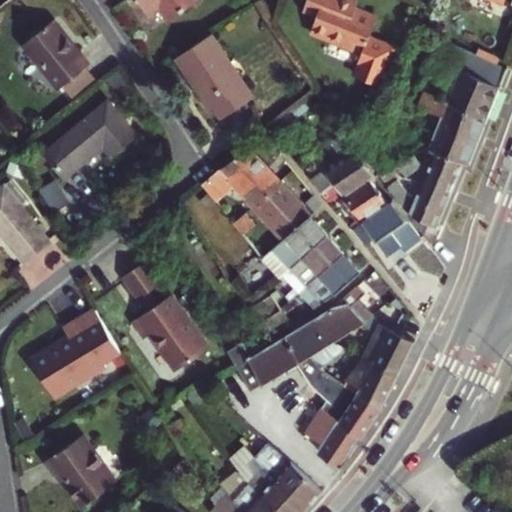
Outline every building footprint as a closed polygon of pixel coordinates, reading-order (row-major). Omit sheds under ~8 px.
[(138,0),(147,13),(164,2),(172,15),(194,0),(138,0)] [(356,9),(357,6),(341,0),(307,0),(303,11),(316,17),(311,32),(362,53),(354,74),(381,86),(395,48),(369,37),(377,17),(356,9)] [(54,18),(23,44),(58,87),(64,83),(85,65),(89,61),(54,18)] [(254,96),(212,33),(176,56),(195,84),(199,82),(203,88),(199,90),(210,106),(214,104),(223,117),(254,96)] [(507,70),(440,40),(421,72),(433,59),(499,88),(507,70)] [(407,53),(395,48),(381,86),(392,90),(407,53)] [(474,152),(499,88),(433,59),(421,72),(446,83),(452,85),(446,99),(441,97),(423,90),(417,106),(440,115),(427,148),(432,151),(463,164),(468,166),(474,152)] [(85,65),(64,83),(73,94),(95,77),(85,65)] [(452,85),(446,83),(441,97),(446,99),(452,85)] [(345,147),(351,142),(316,94),(304,103),(321,126),(326,123),(345,147)] [(108,100),(45,151),(64,176),(97,149),(95,147),(102,142),(104,144),(111,153),(135,133),(108,100)] [(369,135),(360,147),(382,177),(392,170),(393,168),(369,135)] [(230,182),(251,205),(279,180),(248,146),(202,183),(216,200),(224,192),(222,189),(230,182)] [(354,147),(311,179),(320,190),(333,181),(342,193),(372,171),(354,147)] [(427,148),(416,178),(421,181),(432,151),(427,148)] [(421,181),(450,194),(463,164),(432,151),(421,181)] [(401,171),(402,172),(419,161),(414,153),(398,165),(401,171)] [(392,170),(396,175),(401,171),(398,165),(393,168),(392,170)] [(380,178),(385,184),(396,175),(392,170),(382,177),(380,178)] [(333,181),(320,190),(332,205),(343,196),(347,202),(361,221),(387,202),(371,180),(375,176),(372,171),(342,193),(333,181)] [(450,194),(421,181),(413,199),(397,179),(388,185),(429,241),(435,244),(442,228),(437,226),(450,194)] [(233,221),(243,233),(263,215),(284,238),(310,214),(279,180),(251,205),(233,221)] [(5,183),(0,186),(0,231),(24,260),(50,240),(5,183)] [(336,210),(347,202),(343,196),(332,205),(336,210)] [(387,202),(361,221),(377,243),(378,241),(389,256),(403,246),(407,251),(422,240),(392,199),(387,202)] [(279,277),(282,273),(328,233),(310,214),(284,238),(279,242),(263,257),(279,277)] [(134,242),(142,255),(167,236),(159,223),(134,242)] [(271,233),(255,247),(259,253),(263,257),(279,242),(271,233)] [(328,233),(282,273),(299,292),(344,251),(328,233)] [(255,247),(253,245),(244,252),(250,260),(259,253),(255,247)] [(344,251),(299,292),(313,308),(336,294),(362,271),(344,251)] [(144,258),(120,275),(135,298),(138,296),(142,304),(140,306),(143,310),(129,319),(140,336),(147,332),(172,369),(203,348),(168,294),(155,302),(147,289),(159,281),(144,258)] [(333,341),(373,317),(360,300),(366,295),(357,284),(342,298),(345,302),(332,306),(314,317),(329,344),(333,341)] [(262,323),(269,319),(282,310),(281,308),(275,300),(280,296),(278,292),(253,308),(262,323)] [(276,331),(281,328),(308,312),(293,297),(281,308),(282,310),(269,319),(276,331)] [(329,344),(314,317),(285,334),(301,360),(312,354),(329,344)] [(32,358),(55,397),(105,366),(77,318),(64,327),(70,337),(47,351),(46,349),(32,358)] [(269,319),(262,323),(270,335),(276,331),(269,319)] [(381,322),(364,356),(398,374),(415,338),(381,322)] [(242,340),(226,350),(233,362),(251,390),(297,363),(301,360),(285,334),(251,354),(242,340)] [(312,354),(319,365),(346,348),(333,341),(329,344),(312,354)] [(383,406),(398,374),(364,356),(354,352),(334,378),(353,388),(383,406)] [(345,463),(383,406),(353,388),(334,378),(324,374),(319,365),(312,354),(301,360),(297,363),(310,383),(338,406),(335,410),(327,403),(309,430),(324,441),(318,450),(342,466),(345,463)] [(198,399),(212,390),(206,380),(188,392),(195,402),(198,399)] [(83,432),(47,458),(57,472),(59,470),(85,504),(118,480),(83,432)] [(253,457),(308,505),(323,488),(270,440),(253,457)] [(280,511),(301,511),(308,505),(253,457),(239,470),(241,472),(239,473),(247,482),(280,511)] [(245,511),(280,511),(247,482),(233,497),(231,499),(245,511)] [(245,511),(231,499),(219,511),(245,511)] [(186,511),(168,500),(160,511),(186,511)]
